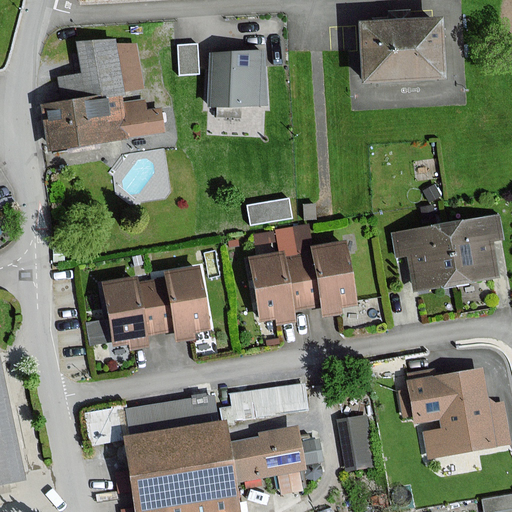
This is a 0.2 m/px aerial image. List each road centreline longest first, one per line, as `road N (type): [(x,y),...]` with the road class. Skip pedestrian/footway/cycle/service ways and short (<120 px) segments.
road 1 (residential): [(52,401),(477,325),(511,333)]
road 2 (residential): [(34,255),(52,401)]
road 3 (residential): [(16,122),(34,255)]
road 4 (residential): [(39,0),(16,122)]
